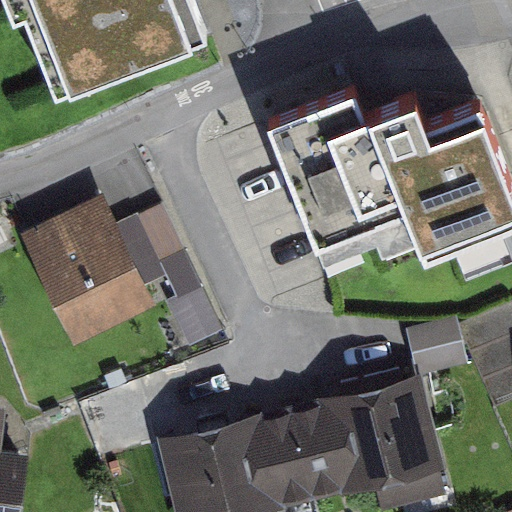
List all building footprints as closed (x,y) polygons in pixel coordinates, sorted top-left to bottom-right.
[(15,0),(52,94),(205,35),(191,0),(15,0)] [(366,78),(282,112),(332,234),(419,198),(439,246),(511,216),(511,144),(494,101),(444,121),(428,83),(376,104),(366,78)] [(116,188),(33,227),(85,339),(169,300),(116,188)] [(511,302),(464,316),(471,341),(511,329),(511,302)] [(417,359),(468,352),(462,312),(411,320),(417,359)] [(461,489),(432,369),(299,401),(323,499),(385,484),(390,506),(461,489)] [(16,400),(0,397),(0,511),(30,511),(38,448),(10,444),(16,400)] [(299,401),(169,435),(189,511),(265,511),(323,499),(299,401)]
